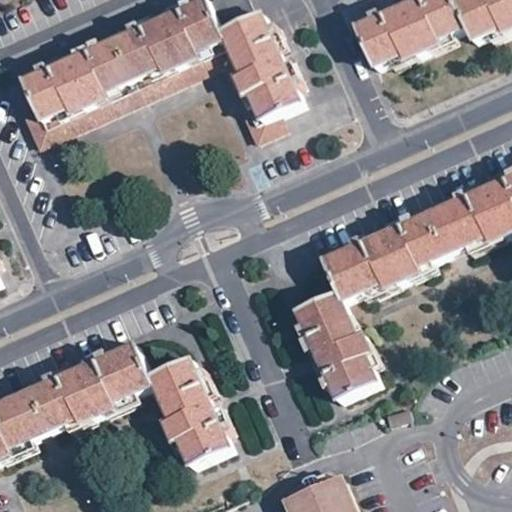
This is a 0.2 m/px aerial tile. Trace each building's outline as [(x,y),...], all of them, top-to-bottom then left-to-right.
[(248,0),(224,0),(213,5),(227,37),(259,23),(248,0)] [(433,0),(430,1),(414,8),(407,12),(400,15),(386,21),(377,25),(361,32),(380,75),(408,62),(410,67),(447,51),(445,47),(473,34),(460,5),(457,0),(433,0)] [(430,1),(429,0),(418,0),(412,3),(414,8),(430,1)] [(511,0),(471,0),(460,5),(473,34),(479,48),(506,36),(508,41),(511,38),(511,0)] [(407,12),(414,8),(412,3),(398,9),(400,15),(407,12)] [(213,5),(199,11),(190,15),(175,22),(168,25),(161,28),(145,35),(136,39),(121,46),(140,88),(168,75),(171,81),(187,74),(207,65),(205,60),(232,48),(227,37),(213,5)] [(197,5),(187,9),(190,15),(199,11),(197,5)] [(190,15),(187,9),(172,16),(175,22),(190,15)] [(400,15),(398,9),(383,16),(386,21),(400,15)] [(168,25),(175,22),(172,16),(158,22),(161,28),(168,25)] [(377,25),(386,21),(383,16),(374,20),(377,25)] [(269,19),(259,23),(227,37),(232,48),(247,82),(241,84),(250,103),(255,100),(267,128),(285,120),(309,110),(302,93),(298,85),(292,71),(289,64),(286,57),(279,42),(275,33),(269,19)] [(161,28),(158,22),(142,29),(145,35),(161,28)] [(136,39),(145,35),(142,29),(134,33),(136,39)] [(281,30),(275,33),(279,42),(286,57),(292,54),(281,30)] [(121,46),(107,52),(97,57),(83,63),(76,65),(69,69),(54,75),(45,79),(29,86),(42,115),(47,128),(76,116),(78,121),(115,105),(112,100),(140,88),(121,46)] [(104,46),(94,51),(97,57),(107,52),(104,46)] [(47,128),(42,115),(28,122),(43,155),(225,75),(259,150),(292,135),(285,120),(267,128),(255,100),(250,103),(241,84),(247,82),(232,48),(205,60),(207,65),(187,74),(171,81),(168,75),(140,88),(112,100),(115,105),(78,121),(76,116),(47,128)] [(97,57),(94,51),(80,57),(83,63),(97,57)] [(292,54),(286,57),(289,64),(292,71),(298,68),(292,54)] [(80,57),(67,63),(69,69),(76,65),(83,63),(80,57)] [(69,69),(67,63),(51,69),(54,75),(69,69)] [(305,82),(298,68),(292,71),(298,85),(305,82)] [(45,79),(54,75),(51,69),(43,73),(45,79)] [(305,82),(298,85),(302,93),(308,90),(305,82)] [(511,178),(511,177),(497,184),(500,190),(511,185),(511,178)] [(497,184),(483,190),(486,197),(493,194),(500,190),(497,184)] [(511,185),(500,190),(493,194),(486,197),(472,203),(462,207),(440,217),(458,259),(493,243),(495,248),(511,240),(511,185)] [(483,190),(469,196),(472,203),(486,197),(483,190)] [(472,203),(469,196),(459,201),(462,207),(472,203)] [(440,217),(418,227),(410,231),(395,237),(388,240),(381,243),(367,249),(359,253),(358,253),(331,265),(345,298),(349,307),(388,290),(390,295),(426,279),(424,274),(458,259),(440,217)] [(415,219),(406,223),(410,231),(418,227),(415,219)] [(406,223),(392,230),(395,237),(410,231),(406,223)] [(392,230),(378,236),(381,243),(388,240),(395,237),(392,230)] [(378,236),(364,242),(367,249),(381,243),(378,236)] [(367,249),(364,242),(355,246),(358,253),(359,253),(367,249)] [(365,341),(349,307),(345,298),(303,317),(309,330),(313,339),(320,355),(323,362),(327,369),(333,383),(337,392),(343,406),(385,388),(373,361),(377,359),(369,339),(365,341)] [(313,339),(309,330),(303,333),(307,342),(313,339)] [(313,339),(307,342),(314,358),(320,355),(313,339)] [(113,363),(105,367),(90,374),(83,377),(76,380),(63,386),(54,390),(31,400),(49,440),(84,425),(86,431),(124,414),(121,409),(160,392),(155,383),(141,351),(113,363)] [(323,362),(320,355),(314,358),(321,372),(327,369),(323,362)] [(111,357),(102,361),(105,367),(113,363),(111,357)] [(90,374),(105,367),(102,361),(87,367),(90,374)] [(197,364),(155,383),(160,392),(176,426),(170,428),(178,448),(184,446),(195,472),(237,454),(231,440),(226,431),(220,416),(217,410),(214,402),(207,387),(203,378),(197,364)] [(87,367),(73,373),(76,380),(83,377),(90,374),(87,367)] [(327,369),(321,372),(327,385),(333,383),(327,369)] [(73,373),(60,379),(63,386),(76,380),(73,373)] [(210,375),(203,378),(207,387),(214,384),(210,375)] [(63,386),(60,379),(51,383),(54,390),(63,386)] [(337,392),(333,383),(327,385),(331,394),(337,392)] [(221,399),(214,384),(207,387),(214,402),(221,399)] [(221,399),(214,402),(217,410),(220,416),(227,413),(221,399)] [(31,400),(9,409),(0,413),(0,468),(20,460),(17,454),(49,440),(31,400)] [(6,403),(0,405),(0,413),(9,409),(6,403)] [(220,416),(226,431),(234,428),(227,413),(220,416)] [(234,428),(226,431),(231,440),(238,437),(234,428)] [(289,504),(292,511),(358,511),(345,480),(289,504)]
